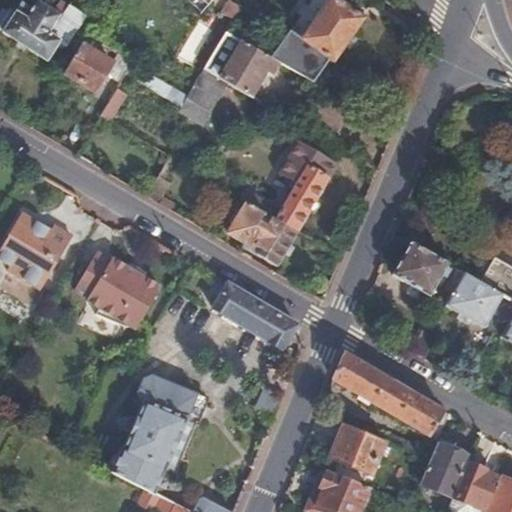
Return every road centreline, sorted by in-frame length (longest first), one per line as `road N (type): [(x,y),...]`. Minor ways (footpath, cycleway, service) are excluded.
road 1 (residential): [(332,328),(0,133)]
road 2 (tertiary): [(456,31),(332,328)]
road 3 (residential): [(332,328),(511,433)]
road 4 (tertiary): [(332,328),(257,511)]
